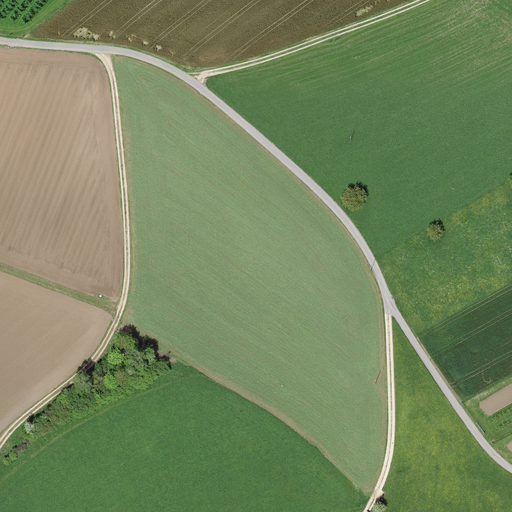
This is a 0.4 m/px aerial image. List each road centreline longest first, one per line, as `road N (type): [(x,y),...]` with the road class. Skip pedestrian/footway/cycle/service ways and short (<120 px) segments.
road 1 (track): [(387,299),(354,228),(185,77),(130,54),(0,40)]
road 2 (track): [(101,50),(114,81),(128,236),(118,323),(80,377),(0,446)]
road 3 (track): [(424,0),(213,74),(200,89)]
road 4 (track): [(369,511),(391,444),(387,299)]
road 5 (track): [(387,299),(473,430),(511,467)]
road 6 (track): [(122,307),(0,267)]
